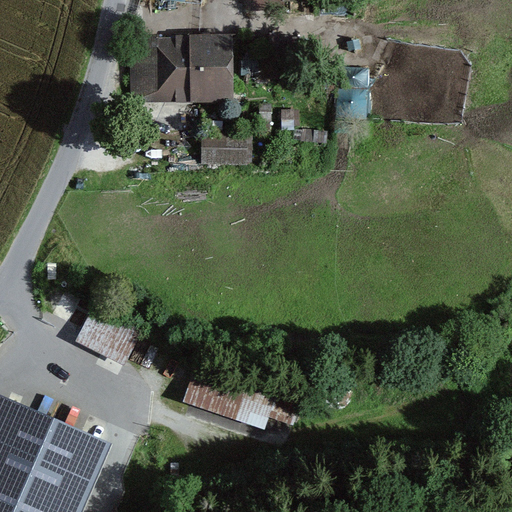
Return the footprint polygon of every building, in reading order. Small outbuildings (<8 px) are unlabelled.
[(285,13),(286,0),(249,0),(249,11),(285,13)] [(155,97),(155,90),(223,89),(222,47),(191,47),(190,38),(130,39),(131,98),(155,97)] [(203,134),(203,161),(240,161),(240,134),(203,134)] [(79,337),(125,361),(139,332),(94,309),(79,337)] [(188,399),(273,427),(282,401),(197,372),(188,399)] [(0,417),(0,511),(67,511),(97,446),(5,406),(0,417)]
